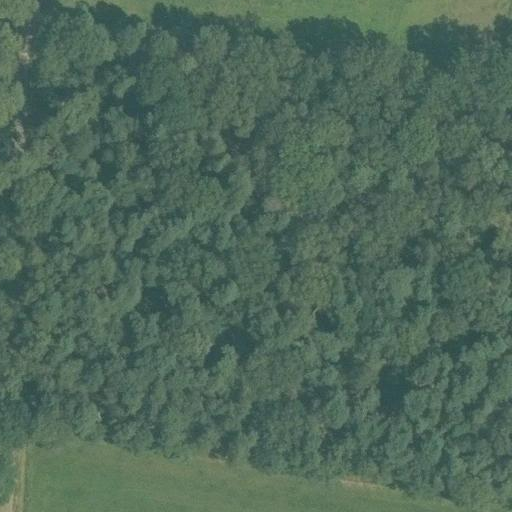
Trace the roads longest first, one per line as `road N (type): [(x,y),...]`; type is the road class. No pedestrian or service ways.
road 1 (unclassified): [(28,25),(511,92)]
road 2 (unclassified): [(11,511),(28,25)]
